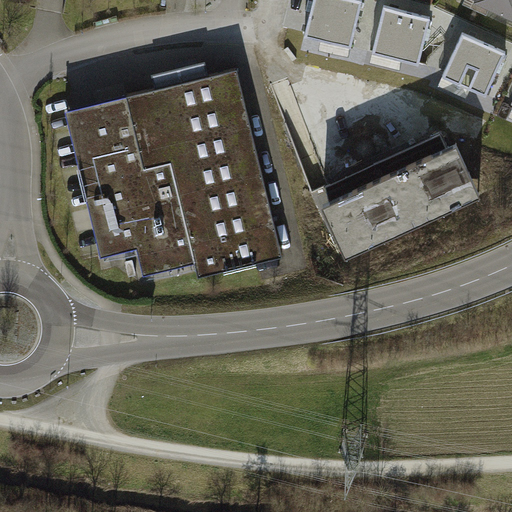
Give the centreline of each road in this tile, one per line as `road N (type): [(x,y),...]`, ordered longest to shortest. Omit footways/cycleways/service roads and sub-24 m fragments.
road 1 (track): [(0,419),(276,462),(389,469),(511,462)]
road 2 (tertiary): [(60,339),(262,333),(378,311),(511,264)]
road 3 (residential): [(0,88),(86,47),(136,34),(253,25)]
road 4 (residential): [(0,108),(11,144),(11,277)]
